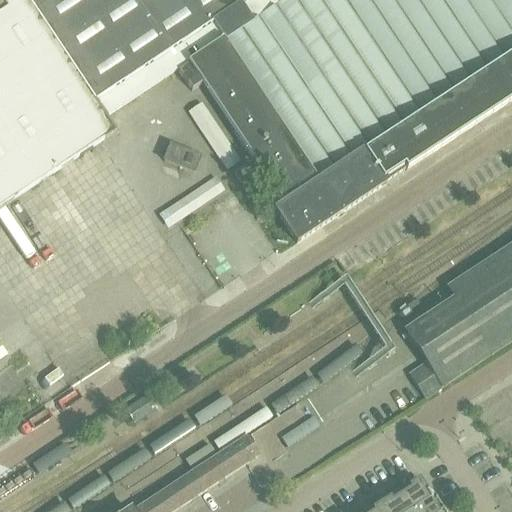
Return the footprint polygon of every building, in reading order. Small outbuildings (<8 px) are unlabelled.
[(0,0),(0,209),(116,132),(96,101),(215,21),(227,38),(224,41),(224,40),(189,63),(189,64),(178,71),(193,93),(204,86),(260,171),(243,182),(252,195),(269,184),(284,207),(275,212),(297,244),(386,185),(385,184),(405,171),(407,173),(511,103),(511,0),(286,0),(250,23),(238,6),(247,0),(0,0)] [(200,159),(170,147),(164,162),(194,174),(200,159)] [(425,402),(511,344),(511,247),(447,290),(454,301),(404,334),(419,356),(426,367),(422,369),(409,378),(425,402)] [(159,409),(150,397),(129,411),(133,417),(137,423),(159,409)] [(133,511),(176,511),(261,457),(248,438),(143,506),(133,511)] [(445,511),(438,499),(437,499),(435,495),(430,499),(420,483),(412,488),(410,485),(399,492),(412,511),(445,511)] [(390,502),(383,507),(386,511),(412,511),(399,492),(388,499),(390,502)]
